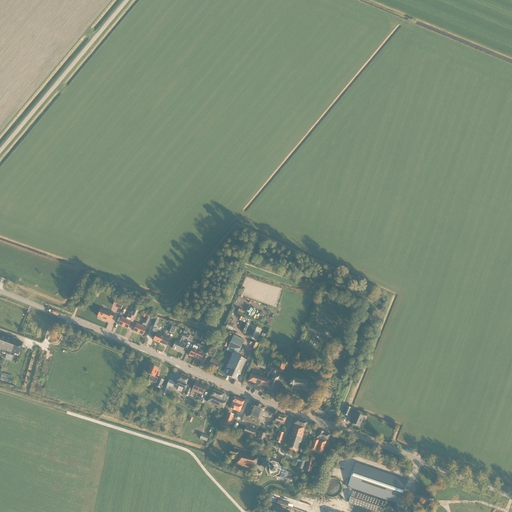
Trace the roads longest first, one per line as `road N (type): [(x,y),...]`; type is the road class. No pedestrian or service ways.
road 1 (tertiary): [(293,412),(0,291)]
road 2 (tertiary): [(511,497),(293,412)]
road 3 (unclassified): [(127,0),(0,151)]
